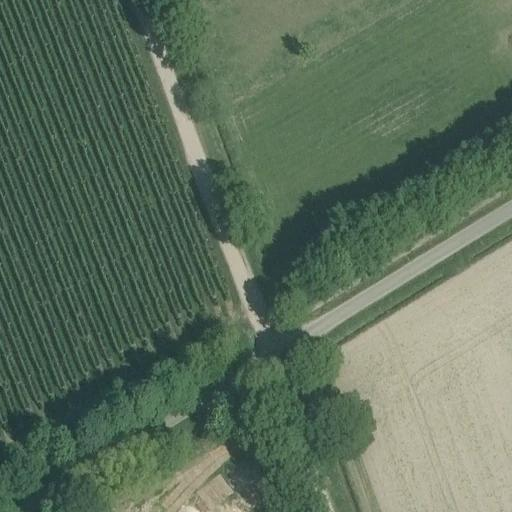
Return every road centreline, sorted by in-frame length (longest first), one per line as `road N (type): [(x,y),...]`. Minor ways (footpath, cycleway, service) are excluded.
road 1 (unclassified): [(14,511),(511,211)]
road 2 (track): [(145,0),(274,357)]
road 3 (track): [(274,357),(330,511)]
